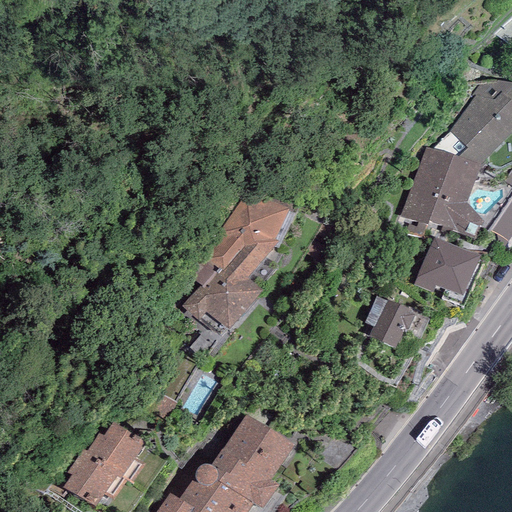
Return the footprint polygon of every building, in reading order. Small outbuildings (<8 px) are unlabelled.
[(476,250),(484,231),(467,212),(480,174),(493,159),(511,140),(511,88),(494,106),(475,99),(449,135),(430,154),(426,151),(395,229),(417,236),(427,235),(429,230),(476,250)] [(229,341),(262,303),(247,287),(278,251),(275,247),(289,217),(248,196),(240,204),(238,222),(189,283),(200,291),(181,313),(198,329),(205,321),(229,341)] [(480,268),(434,244),(413,288),(432,298),(436,292),(462,306),(480,268)] [(373,333),(387,308),(376,301),(365,327),(373,333)] [(411,319),(387,307),(387,308),(373,333),(368,342),(395,358),(404,338),(408,338),(414,324),(411,319)] [(294,446),(246,416),(210,467),(208,466),(205,467),(201,468),(198,469),(197,474),(195,479),(179,502),(170,495),(158,511),(250,511),(254,507),(260,511),(262,511),(278,488),(271,482),(294,446)] [(145,445),(114,423),(104,436),(100,434),(86,452),(83,450),(67,473),(72,476),(63,488),(95,510),(104,498),(113,504),(127,484),(132,487),(146,467),(136,460),(145,445)]
